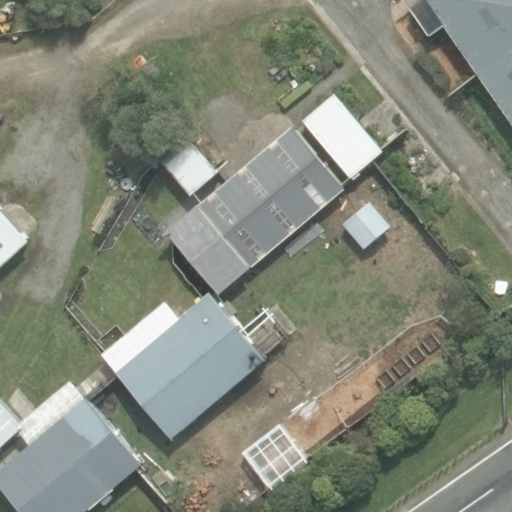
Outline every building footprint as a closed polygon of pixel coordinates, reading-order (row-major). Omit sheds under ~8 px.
[(511,0),(428,0),(511,120),(511,0)] [(246,28),(218,51),(260,100),(287,77),(246,28)] [(352,178),(383,153),(336,96),(305,121),(352,178)] [(223,294),(347,189),(295,128),(171,233),(223,294)] [(193,197),(222,173),(190,135),(161,159),(193,197)] [(0,270),(31,242),(0,209),(0,270)] [(175,439),(268,360),(211,293),(118,372),(175,439)] [(0,485),(22,511),(87,511),(143,465),(87,397),(0,470),(0,485)] [(0,451),(26,427),(0,399),(0,451)]
